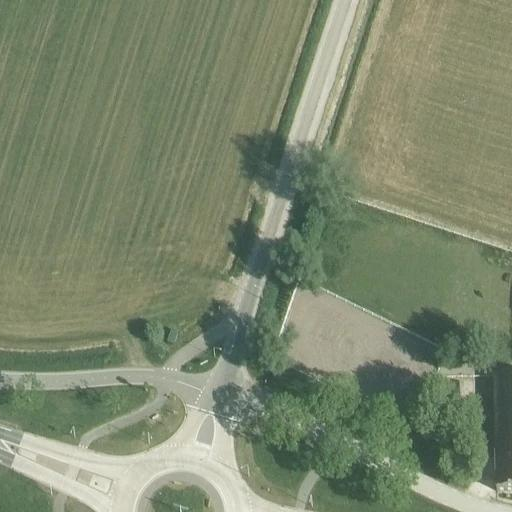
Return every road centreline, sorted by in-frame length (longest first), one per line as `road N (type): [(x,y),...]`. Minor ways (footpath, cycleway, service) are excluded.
road 1 (unclassified): [(222,393),(345,0)]
road 2 (unclassified): [(486,511),(267,404),(222,393)]
road 3 (primary): [(123,492),(0,445)]
